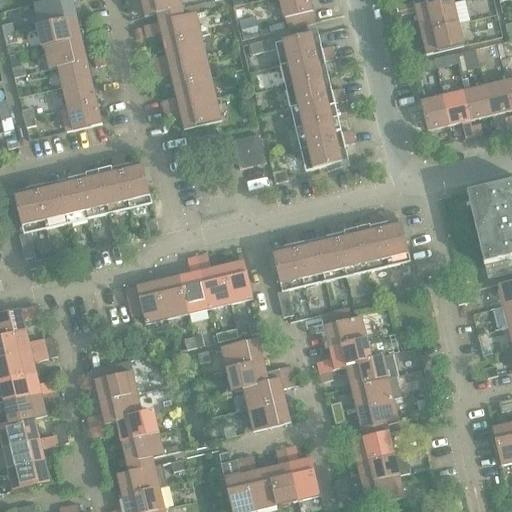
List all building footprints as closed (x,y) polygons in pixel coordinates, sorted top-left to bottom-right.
[(45,5),(34,7),(39,29),(77,20),(72,0),(71,0),(68,0),(46,5),(45,5)] [(180,0),(140,0),(146,23),(147,28),(185,19),(184,14),(180,0)] [(309,0),(278,0),(283,21),(285,21),(288,32),(316,25),(309,0)] [(452,0),(412,0),(413,5),(399,8),(401,18),(416,14),(454,6),(452,0)] [(454,6),(416,14),(421,36),(459,27),(454,6)] [(399,8),(388,11),(390,20),(401,18),(399,8)] [(147,28),(144,29),(146,39),(161,36),(164,47),(202,38),(196,16),(185,19),(147,28)] [(401,18),(390,20),(393,30),(404,28),(401,18)] [(253,19),(239,23),(243,41),(257,38),(253,19)] [(77,20),(39,29),(44,50),(82,41),(77,20)] [(12,25),(2,28),(4,38),(14,35),(12,25)] [(459,27),(421,36),(426,58),(464,49),(459,27)] [(14,35),(4,38),(6,47),(16,45),(14,35)] [(318,36),(276,46),(274,41),(250,47),(252,57),(277,52),(295,131),(338,121),(335,106),(344,104),(341,91),(332,93),(325,64),(334,62),(331,49),(322,51),(318,36)] [(164,47),(166,59),(152,62),(154,72),(207,59),(202,38),(164,47)] [(82,41),(44,50),(49,72),(57,70),(57,69),(87,62),(82,41)] [(409,51),(398,54),(401,63),(411,61),(409,51)] [(483,69),(480,51),(437,58),(439,68),(462,64),(464,73),(483,69)] [(95,70),(106,67),(103,58),(93,61),(95,70)] [(207,59),(154,72),(156,81),(171,78),(174,89),(212,80),(207,59)] [(87,62),(57,69),(57,70),(62,90),(92,83),(87,62)] [(420,65),(412,67),(414,77),(423,75),(420,65)] [(22,68),(12,71),(14,81),(24,78),(22,68)] [(174,89),(176,101),(162,104),(164,114),(217,101),(212,80),(174,89)] [(92,83),(62,90),(67,111),(97,104),(92,83)] [(511,111),(505,84),(484,89),(491,118),(511,113),(511,111)] [(484,89),(463,94),(470,123),(491,118),(484,89)] [(463,94),(442,99),(449,128),(470,123),(463,94)] [(442,99),(420,104),(427,134),(449,128),(442,99)] [(217,101),(164,114),(166,124),(181,120),(184,132),(222,123),(217,101)] [(7,102),(0,104),(0,113),(9,111),(7,102)] [(97,104),(67,111),(61,113),(67,135),(102,126),(97,104)] [(32,110),(22,113),(24,122),(34,119),(32,110)] [(9,111),(0,113),(0,117),(1,122),(11,120),(9,111)] [(34,119),(24,122),(26,130),(36,128),(34,119)] [(342,136),(338,121),(295,131),(305,174),(348,164),(345,148),(354,146),(351,133),(342,136)] [(472,129),(474,139),(483,137),(480,127),(472,129)] [(472,129),(463,131),(465,141),(474,139),(472,129)] [(260,137),(233,144),(239,172),(267,166),(260,137)] [(16,140),(6,143),(8,152),(18,149),(16,140)] [(113,170),(99,174),(109,216),(152,206),(142,163),(126,167),(124,157),(111,160),(113,170)] [(24,236),(19,237),(25,262),(35,260),(30,235),(109,216),(99,174),(84,177),(82,167),(69,170),(71,180),(42,187),(40,177),(27,180),(29,190),(14,194),(24,236)] [(286,173),(273,176),(276,186),(288,183),(286,173)] [(511,184),(467,195),(484,267),(485,267),(488,281),(511,274),(511,184)] [(369,218),(372,228),(357,232),(367,275),(410,264),(400,221),(384,225),(382,215),(369,218)] [(156,222),(145,224),(148,237),(159,234),(156,222)] [(294,318),(288,293),(367,275),(357,232),(342,235),(340,225),(327,228),(330,238),(300,245),(298,235),(285,238),(288,248),(272,252),(282,294),(277,296),(283,320),(294,318)] [(231,307),(222,269),(210,272),(207,257),(197,259),(210,312),(231,307)] [(191,276),(180,279),(189,317),(210,312),(197,259),(187,262),(191,276)] [(222,269),(231,307),(253,302),(244,264),(222,269)] [(413,276),(402,278),(405,291),(416,289),(413,276)] [(180,279),(159,284),(168,322),(189,317),(180,279)] [(137,290),(125,292),(132,320),(143,317),(146,327),(168,322),(159,284),(137,290)] [(511,284),(498,288),(503,310),(511,307),(511,284)] [(467,295),(456,297),(458,307),(469,305),(467,295)] [(496,311),(494,315),(497,330),(501,332),(508,331),(511,329),(511,307),(503,310),(496,311)] [(24,323),(39,319),(36,309),(0,317),(0,340),(27,334),(24,323)] [(322,318),(324,329),(329,351),(367,342),(362,320),(352,322),(349,311),(322,318)] [(258,324),(248,327),(251,338),(261,335),(258,324)] [(236,331),(226,334),(229,343),(239,341),(236,331)] [(27,334),(0,340),(0,362),(55,350),(53,340),(30,345),(27,334)] [(187,353),(197,351),(194,340),(184,342),(187,353)] [(259,342),(221,351),(226,373),(264,364),(259,342)] [(372,363),(372,362),(367,342),(329,351),(332,362),(317,366),(320,377),(331,374),(346,371),(346,369),(372,363)] [(34,365),(57,359),(55,350),(0,362),(0,384),(37,376),(34,365)] [(208,354),(198,357),(200,367),(211,364),(208,354)] [(372,363),(346,369),(346,371),(351,390),(389,381),(384,359),(372,362),(372,363)] [(243,391),(269,385),(269,384),(284,380),(284,381),(295,379),(293,369),(267,375),(264,364),(226,373),(231,395),(243,392),(243,391)] [(92,372),(95,383),(94,383),(100,406),(138,396),(132,374),(122,377),(119,366),(92,372)] [(496,369),(485,371),(487,381),(498,379),(496,369)] [(331,374),(320,377),(322,386),(333,383),(331,374)] [(0,384),(0,407),(57,394),(54,384),(40,387),(37,376),(0,384)] [(269,385),(243,391),(243,392),(248,412),(286,403),(283,392),(298,388),(295,379),(284,381),(284,380),(269,384),(269,385)] [(389,381),(351,390),(356,411),(394,402),(402,400),(397,379),(389,381)] [(35,422),(47,419),(44,407),(59,403),(57,394),(0,407),(0,428),(9,426),(9,427),(35,421),(35,422)] [(102,417),(87,420),(90,431),(101,428),(116,425),(116,424),(142,417),(142,416),(138,396),(100,406),(102,417)] [(399,424),(394,402),(356,411),(362,437),(363,442),(389,435),(388,432),(387,427),(399,424)] [(509,402),(499,404),(502,415),(511,413),(509,402)] [(286,403),(248,412),(253,434),(291,425),(286,403)] [(341,405),(330,407),(333,417),(343,414),(341,405)] [(142,417),(116,424),(116,425),(121,445),(159,436),(154,414),(142,416),(142,417)] [(343,414),(333,417),(335,427),(346,424),(343,414)] [(40,442),(35,422),(35,421),(9,427),(9,426),(0,428),(0,441),(2,451),(40,442)] [(431,425),(420,428),(423,438),(434,435),(431,425)] [(511,425),(492,431),(501,468),(511,465),(511,425)] [(64,426),(53,429),(56,438),(67,436),(64,426)] [(101,428),(90,431),(92,440),(103,437),(101,428)] [(234,428),(223,431),(226,441),(236,438),(234,428)] [(363,442),(351,444),(357,466),(395,457),(389,435),(363,442)] [(45,463),(43,452),(69,445),(67,436),(56,438),(40,442),(2,451),(7,472),(45,463)] [(152,461),(180,454),(178,447),(163,451),(159,436),(121,445),(127,471),(128,475),(154,469),(153,465),(152,461)] [(285,451),(298,504),(320,499),(311,461),(299,464),(295,449),(285,451)] [(276,453),(279,468),(268,471),(277,509),(298,504),(285,451),(276,453)] [(246,476),(243,462),(231,465),(229,454),(219,457),(232,511),(255,511),(247,476),(246,476)] [(395,457),(357,466),(362,487),(400,478),(410,476),(404,455),(395,457)] [(253,459),(243,461),(243,462),(246,476),(247,476),(255,511),(263,511),(277,509),(268,471),(256,474),(253,459)] [(182,462),(171,465),(173,475),(184,472),(182,462)] [(45,463),(7,472),(13,494),(50,485),(45,463)] [(128,475),(117,478),(122,500),(160,491),(168,489),(163,467),(154,469),(128,475)] [(400,478),(362,487),(367,510),(405,500),(400,478)] [(345,481),(334,484),(336,493),(347,491),(345,481)] [(125,511),(120,511),(164,511),(165,511),(160,491),(122,500),(125,511)] [(347,491),(336,493),(339,503),(350,500),(347,491)]
